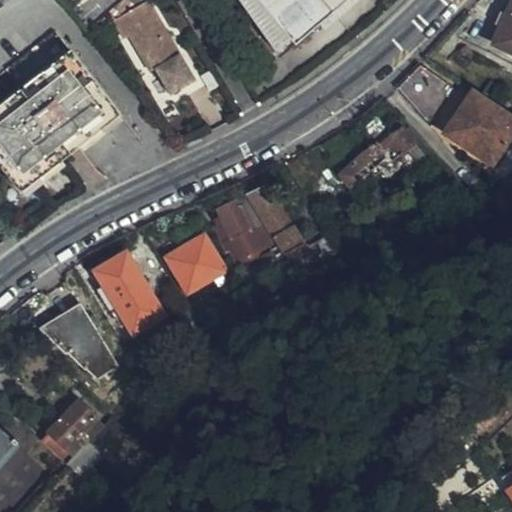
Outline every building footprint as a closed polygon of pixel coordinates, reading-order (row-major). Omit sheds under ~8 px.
[(0,0),(0,14),(8,8),(1,0),(0,0)] [(239,0),(255,21),(268,11),(292,39),(297,45),(335,12),(324,0),(239,0)] [(349,0),(324,0),(335,12),(349,0)] [(511,0),(494,43),(511,50),(511,0)] [(180,56),(149,3),(114,22),(125,41),(130,37),(141,57),(148,53),(157,70),(180,56)] [(276,50),(292,39),(268,11),(255,21),(276,50)] [(67,160),(122,116),(72,53),(0,110),(0,162),(25,194),(67,160)] [(420,65),(397,90),(432,128),(457,91),(420,65)] [(511,133),(511,118),(506,114),(473,92),(453,120),(454,125),(459,130),(455,137),(490,163),(511,133)] [(391,163),(414,144),(401,129),(378,149),(374,144),(340,173),(352,186),(368,173),(373,178),(380,171),(387,177),(397,169),(391,163)] [(302,244),(267,187),(251,197),(286,254),(302,244)] [(264,252),(277,247),(264,224),(250,232),(235,201),(219,209),(241,258),(262,248),(264,252)] [(223,269),(202,235),(168,257),(187,290),(223,269)] [(162,314),(124,253),(96,271),(103,284),(100,286),(121,321),(125,319),(133,332),(162,314)] [(114,365),(80,304),(41,327),(44,332),(64,352),(67,351),(85,369),(86,368),(97,378),(114,365)] [(59,459),(64,463),(73,455),(65,446),(94,416),(79,402),(42,441),(59,459)] [(473,425),(490,413),(484,404),(466,416),(473,425)] [(104,447),(121,429),(110,417),(93,436),(104,447)] [(0,511),(16,511),(48,473),(0,430),(0,511)]
